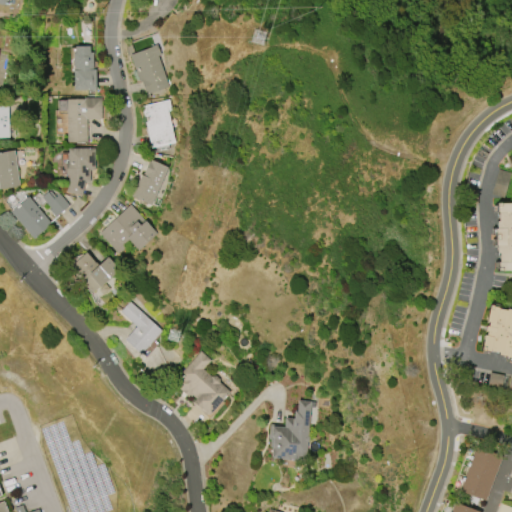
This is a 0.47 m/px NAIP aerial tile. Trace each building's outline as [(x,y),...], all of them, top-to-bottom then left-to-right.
[(139,81),(129,55),(151,47),(151,46),(156,44),(160,55),(158,55),(168,87),(149,93),(150,97),(146,98),(141,81),(139,81)] [(95,89),(73,90),(72,71),(69,71),(69,47),(74,47),(74,46),(88,46),(88,52),(92,52),(92,68),(95,68),(95,89)] [(66,142),(66,111),(58,111),(57,100),(66,100),(65,99),(83,99),(83,97),(101,97),(101,119),(86,119),(87,142),(66,142)] [(150,148),(140,106),(169,99),(171,110),(167,110),(175,142),(167,143),(169,149),(154,152),(153,147),(150,148)] [(0,102),(7,102),(8,137),(0,137),(0,102)] [(68,175),(65,175),(65,163),(67,163),(67,148),(94,148),(94,169),(89,169),(89,181),(84,181),(80,196),(66,192),(68,175)] [(0,151),(13,150),(18,186),(0,188),(0,151)] [(167,168),(150,205),(130,195),(140,174),(142,175),(149,160),(167,168)] [(58,194),(68,205),(56,215),(56,214),(53,216),(48,210),(50,208),(40,197),(47,191),(48,193),(50,191),(54,197),(58,194)] [(28,196),(50,224),(32,239),(10,211),(28,196)] [(511,271),(497,271),(497,262),(498,262),(498,253),(495,253),(495,245),(494,228),(495,228),(495,221),(497,221),(497,211),(496,211),(496,203),(511,202),(511,205),(511,271)] [(98,232),(130,204),(156,233),(137,250),(127,239),(125,242),(128,245),(118,254),(98,232)] [(118,269),(92,292),(69,267),(85,252),(97,265),(106,256),(118,269)] [(129,302),(161,331),(140,354),(124,340),(136,326),(120,312),(129,302)] [(511,357),(505,356),(505,355),(498,354),(498,352),(489,350),(489,351),(480,350),(483,334),(485,335),(486,331),(484,330),(485,326),(487,326),(488,322),(485,321),(489,305),(497,307),(497,308),(506,310),(506,308),(511,308),(511,357)] [(181,372),(200,351),(210,360),(202,369),(211,376),(215,376),(219,379),(219,383),(229,392),(221,400),(224,403),(209,419),(192,403),(196,399),(191,395),(191,396),(189,395),(188,397),(174,384),(183,374),(181,372)] [(489,373),(503,375),(501,388),(487,386),(489,373)] [(310,401),(306,436),(308,436),(308,441),(307,441),(304,461),(270,458),(271,447),(269,447),(270,439),(268,438),(269,424),(283,425),(284,418),(292,419),(293,411),(296,411),(297,400),(310,401)] [(459,491),(475,446),(500,456),(484,501),(459,491)] [(8,511),(5,501),(0,502),(0,511),(8,511)] [(449,511),(453,503),(480,511),(449,511)]
